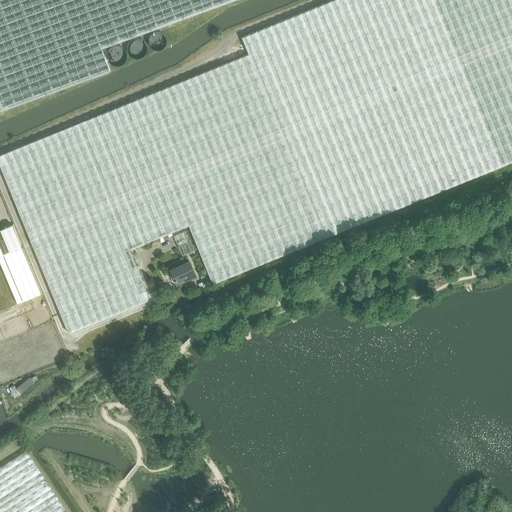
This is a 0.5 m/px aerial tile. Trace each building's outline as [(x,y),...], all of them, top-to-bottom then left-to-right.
[(64,129),(0,155),(0,170),(67,334),(146,302),(148,296),(129,250),(134,248),(145,243),(189,225),(213,283),(322,238),(346,229),(468,179),(511,161),(511,0),(331,0),(307,10),(241,36),(249,54),(93,117),(88,120),(64,129)] [(0,0),(0,110),(111,71),(107,60),(107,59),(103,48),(235,0),(0,0)] [(12,225),(0,229),(0,263),(17,304),(40,294),(12,225)] [(185,231),(173,236),(182,256),(194,251),(185,231)] [(176,284),(195,276),(189,262),(170,270),(176,284)] [(66,511),(26,451),(0,467),(0,511),(66,511)]
